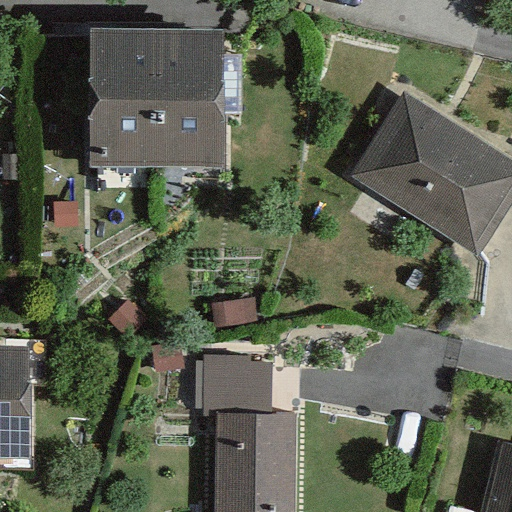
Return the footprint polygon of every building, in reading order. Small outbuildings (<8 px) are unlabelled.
[(205,22),(86,23),(86,149),(205,149),(205,22)] [(511,173),(511,168),(400,100),(356,172),(470,241),(511,173)] [(0,333),(0,445),(28,445),(26,334),(0,333)] [(210,344),(208,403),(278,404),(279,346),(210,344)] [(287,511),(289,412),(214,411),(213,511),(287,511)] [(511,511),(511,442),(495,439),(477,511),(447,505),(445,511),(511,511)]
